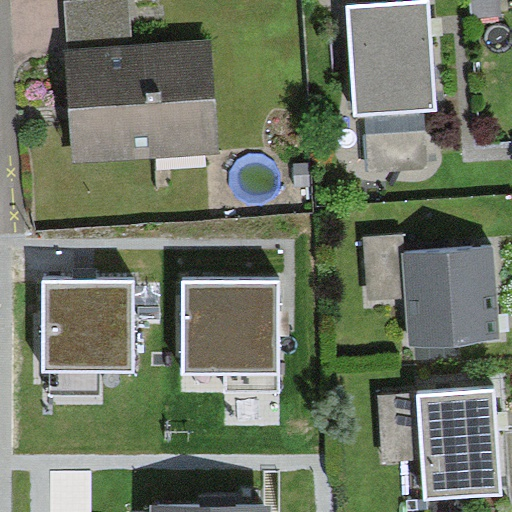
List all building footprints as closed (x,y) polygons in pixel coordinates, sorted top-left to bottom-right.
[(128,1),(63,6),(70,113),(74,166),(221,156),(212,44),(132,50),(128,1)] [(428,3),(347,9),(356,116),(436,110),(429,18),(428,3)] [(424,134),(367,140),(371,176),(428,170),(424,134)] [(371,300),(407,297),(405,253),(404,236),(366,239),(371,300)] [(497,249),(405,253),(407,297),(410,348),(501,343),(500,330),(497,249)] [(86,274),(44,275),(46,367),(136,365),(135,273),(86,274)] [(279,278),(185,278),(186,349),(224,349),(224,368),(279,368),(279,334),(279,278)] [(496,381),(420,387),(420,393),(380,396),(385,464),(422,462),(424,490),(504,484),(499,419),(496,381)]
